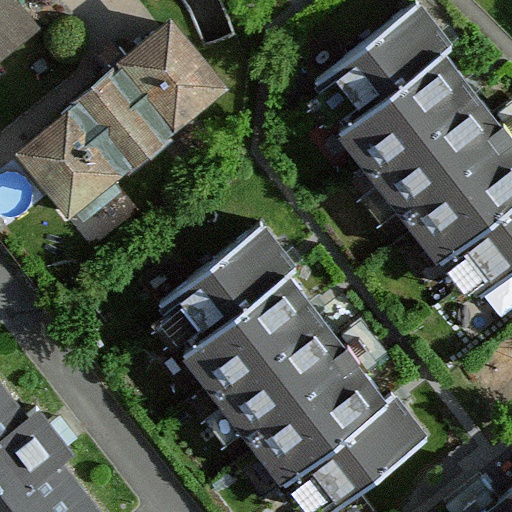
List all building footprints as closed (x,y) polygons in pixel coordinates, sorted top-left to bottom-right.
[(13,0),(0,0),(0,60),(38,30),(13,0)] [(511,144),(443,56),(452,49),(418,6),(313,88),(347,131),(336,139),(437,267),(459,250),(492,292),(511,276),(511,144)] [(17,155),(69,220),(228,92),(171,22),(117,66),(121,71),(17,155)] [(260,228),(159,306),(316,511),(338,511),(426,440),(260,228)] [(116,511),(0,359),(0,511),(116,511)] [(511,511),(511,477),(468,511),(511,511)]
